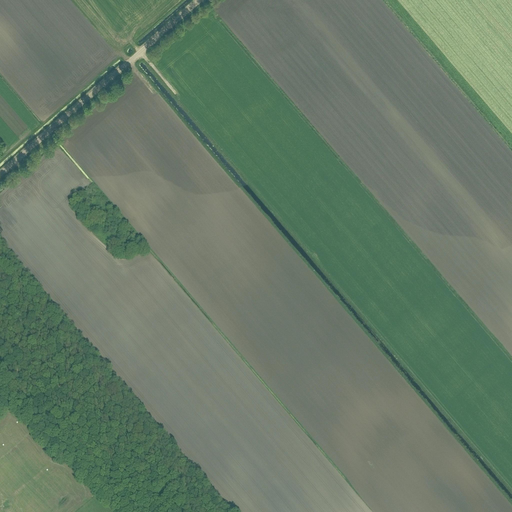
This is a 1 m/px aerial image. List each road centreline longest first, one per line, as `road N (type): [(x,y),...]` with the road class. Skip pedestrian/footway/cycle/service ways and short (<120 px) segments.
road 1 (unclassified): [(0,174),(198,0)]
road 2 (track): [(0,383),(61,455),(121,403)]
